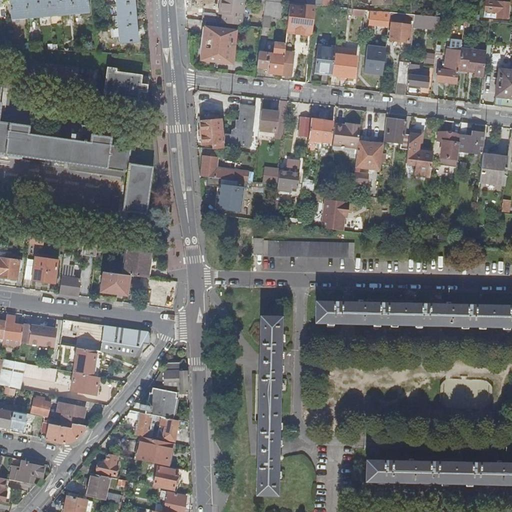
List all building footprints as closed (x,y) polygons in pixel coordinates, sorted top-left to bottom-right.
[(21,0),(10,1),(12,20),(89,13),(88,0),(21,0)] [(138,42),(134,0),(115,0),(119,44),(138,42)] [(245,0),(220,0),(220,11),(224,11),(222,24),(243,27),(245,0)] [(508,2),(494,1),(488,0),(484,0),(484,11),(496,12),(496,17),(507,19),(508,2)] [(280,18),(282,3),(265,2),(264,16),(280,18)] [(312,33),(315,6),(308,5),(290,4),(289,15),(287,31),(312,33)] [(350,16),(364,18),(365,14),(365,11),(352,9),(351,9),(350,16)] [(369,25),(388,27),(389,18),(390,13),(379,12),(378,17),(370,16),(369,25)] [(390,13),(389,18),(414,21),(415,15),(411,15),(402,14),(399,14),(390,13)] [(203,14),(202,22),(215,23),(216,15),(203,14)] [(414,21),(413,25),(438,27),(440,17),(415,15),(414,21)] [(409,43),(411,26),(391,24),(389,41),(409,43)] [(201,61),(232,65),(234,51),(232,51),(234,32),(206,28),(201,61)] [(366,73),(385,74),(386,44),(367,43),(366,73)] [(259,53),(257,68),(268,70),(267,74),(290,77),(292,62),(283,61),(285,46),(276,44),(274,55),(259,53)] [(437,81),(457,84),(459,70),(461,49),(461,46),(449,44),(448,56),(453,56),(453,60),(451,72),(449,72),(447,72),(448,67),(445,66),(444,71),(439,71),(437,81)] [(315,73),(332,76),(334,55),(335,47),(334,47),(334,48),(319,46),(319,45),(318,45),(314,74),(315,74),(315,73)] [(475,76),(483,76),(486,53),(461,49),(459,70),(475,72),(475,76)] [(436,62),(437,52),(426,52),(425,62),(436,62)] [(334,55),(332,76),(354,79),(356,59),(334,55)] [(399,62),(395,95),(405,96),(406,85),(409,64),(409,63),(399,62)] [(90,72),(20,63),(18,79),(88,89),(90,72)] [(409,64),(406,85),(428,88),(429,73),(418,71),(419,65),(409,64)] [(141,85),(142,76),(116,72),(116,69),(107,68),(103,99),(112,100),(113,97),(138,100),(140,91),(146,92),(147,85),(141,85)] [(511,98),(511,71),(499,69),(495,97),(511,98)] [(0,154),(69,164),(68,169),(84,172),(85,166),(108,169),(107,175),(123,177),(124,172),(128,172),(122,212),(128,213),(128,212),(146,215),(153,167),(129,164),(131,148),(111,145),(111,138),(111,137),(107,136),(108,129),(100,128),(97,127),(96,130),(81,128),(79,141),(29,134),(30,127),(29,126),(0,121),(0,110),(1,111),(2,103),(0,102),(0,98),(1,86),(0,85),(0,154)] [(511,98),(495,97),(494,107),(511,108),(511,98)] [(223,144),(250,147),(255,108),(243,106),(241,122),(236,122),(235,129),(232,132),(232,136),(222,135),(220,121),(200,123),(202,145),(223,144)] [(277,114),(261,112),(258,139),(274,141),(277,114)] [(308,138),(310,120),(301,118),(298,137),(308,138)] [(408,150),(409,135),(405,135),(406,122),(386,119),(383,142),(400,144),(400,149),(408,150)] [(319,143),(322,121),(311,120),(308,141),(319,143)] [(333,123),(322,121),(319,143),(330,144),(333,123)] [(466,136),(468,124),(462,123),(460,136),(458,151),(481,154),(484,134),(473,132),(472,137),(466,136)] [(358,142),(360,125),(350,124),(350,126),(346,125),(346,126),(335,125),(332,146),(357,149),(358,142)] [(429,177),(433,152),(418,150),(421,132),(410,131),(409,135),(408,150),(406,164),(417,166),(416,175),(429,177)] [(456,168),(458,151),(460,136),(438,133),(438,142),(443,142),(440,166),(456,168)] [(383,145),(358,142),(357,149),(355,167),(380,171),(383,145)] [(504,185),(507,157),(482,155),(479,183),(504,185)] [(203,157),(200,177),(247,183),(249,173),(217,169),(218,159),(203,157)] [(108,169),(85,166),(84,172),(68,169),(68,170),(123,178),(123,177),(107,175),(108,169)] [(297,189),(299,175),(280,173),(278,187),(297,189)] [(216,210),(239,213),(243,188),(219,185),(216,210)] [(349,204),(325,200),(322,228),(342,231),(344,218),(345,213),(347,214),(349,204)] [(510,201),(502,200),(501,212),(509,213),(510,201)] [(43,245),(44,236),(22,233),(22,237),(30,238),(29,243),(43,245)] [(353,257),(353,244),(263,241),(262,239),(254,239),(254,254),(353,257)] [(96,257),(97,243),(85,242),(84,255),(96,257)] [(148,278),(151,251),(127,247),(123,275),(143,277),(148,278)] [(6,253),(6,259),(0,258),(0,277),(17,279),(19,266),(19,260),(19,259),(17,258),(17,260),(14,260),(15,254),(6,253)] [(34,267),(26,266),(24,279),(55,283),(58,261),(36,258),(34,267)] [(127,295),(129,276),(104,273),(101,292),(127,295)] [(80,280),(61,277),(59,294),(78,297),(80,280)] [(511,326),(511,306),(316,302),(316,322),(511,326)] [(6,316),(5,322),(3,338),(21,340),(21,342),(29,343),(31,325),(23,324),(23,326),(14,325),(15,317),(6,316)] [(277,495),(281,318),(261,318),(257,494),(277,495)] [(151,336),(147,332),(63,320),(62,329),(60,345),(134,357),(142,344),(150,345),(151,336)] [(53,346),(56,329),(31,325),(29,343),(53,346)] [(21,340),(3,338),(3,339),(2,345),(20,347),(21,342),(21,340)] [(74,372),(75,372),(93,376),(96,352),(77,349),(74,372)] [(0,384),(18,388),(19,388),(26,363),(24,363),(18,362),(5,359),(0,379),(0,384)] [(180,392),(188,394),(187,371),(181,371),(181,362),(166,362),(166,363),(164,363),(164,387),(158,386),(157,388),(180,392)] [(57,370),(26,364),(24,376),(55,381),(57,370)] [(95,395),(99,377),(93,376),(75,372),(71,390),(95,395)] [(180,393),(180,392),(157,388),(152,387),(151,392),(149,392),(147,405),(139,404),(139,409),(146,410),(145,414),(173,419),(177,398),(177,393),(180,393)] [(30,412),(47,416),(50,403),(42,402),(43,400),(35,399),(35,402),(32,401),(30,412)] [(61,421),(81,425),(85,408),(59,402),(57,411),(62,412),(60,420),(61,421)] [(0,425),(9,428),(13,411),(13,410),(14,407),(0,404),(0,425)] [(9,428),(21,431),(24,418),(28,419),(29,414),(13,410),(13,411),(9,428)] [(174,440),(178,420),(173,419),(145,414),(140,413),(137,435),(141,436),(147,438),(150,423),(160,425),(157,437),(174,440)] [(76,439),(87,426),(81,425),(61,421),(61,425),(44,422),(41,432),(46,433),(45,439),(64,443),(76,439)] [(168,466),(173,444),(147,438),(141,436),(136,459),(137,459),(168,466)] [(115,466),(117,456),(107,454),(105,463),(99,462),(97,472),(115,476),(117,466),(115,466)] [(27,463),(27,461),(21,459),(19,467),(11,466),(9,479),(22,482),(24,474),(29,475),(42,477),(44,467),(27,463)] [(511,464),(506,464),(430,462),(361,460),(361,483),(430,485),(505,486),(511,486),(511,464)] [(153,487),(173,491),(178,471),(157,466),(153,487)] [(110,478),(92,474),(87,496),(114,502),(121,503),(123,496),(107,493),(110,478)] [(5,486),(7,478),(0,477),(0,499),(7,501),(9,491),(7,491),(4,490),(5,486)] [(127,505),(132,482),(126,481),(123,496),(121,503),(127,505)] [(183,511),(186,496),(161,491),(160,495),(165,496),(164,499),(167,500),(164,511),(183,511)] [(87,496),(69,492),(68,496),(86,500),(87,496)] [(67,496),(63,511),(83,511),(87,500),(86,500),(68,496),(67,496)] [(87,500),(83,511),(89,511),(92,501),(87,500)] [(121,503),(114,502),(112,510),(119,511),(121,503)]
